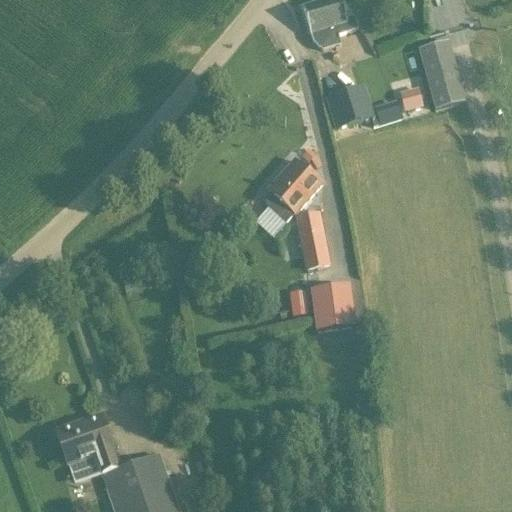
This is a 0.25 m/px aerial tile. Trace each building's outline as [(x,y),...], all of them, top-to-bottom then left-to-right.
[(322,55),(340,49),(338,39),(357,32),(353,19),(344,21),(338,1),(304,11),(312,35),(310,36),(312,46),(318,52),(320,52),(322,55)] [(417,52),(434,113),(464,104),(448,44),(417,52)] [(338,131),(374,120),(364,90),(329,100),(338,131)] [(418,91),(399,96),(401,103),(404,114),(423,109),(420,96),(418,91)] [(264,203),(264,204),(264,207),(265,208),(267,211),(285,227),(294,217),(296,218),(322,188),(312,180),(313,179),(294,163),(268,194),(270,195),(265,201),(264,203)] [(330,269),(326,253),(328,252),(320,215),(294,220),(302,258),(303,258),(306,274),(330,269)] [(349,289),(309,294),(320,373),(360,368),(349,289)] [(68,470),(74,487),(100,479),(111,511),(178,511),(159,458),(118,472),(112,454),(115,453),(102,416),(53,433),(66,471),(68,470)]
